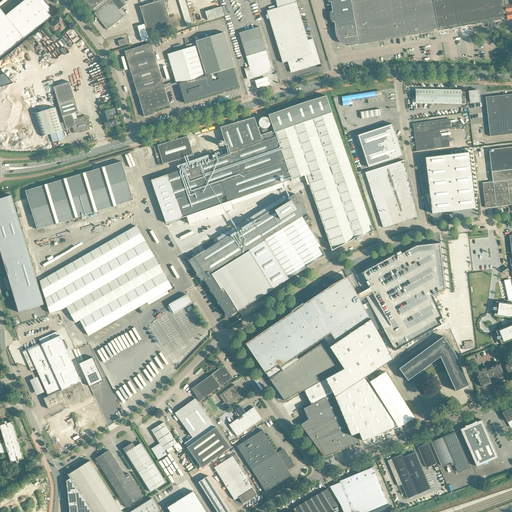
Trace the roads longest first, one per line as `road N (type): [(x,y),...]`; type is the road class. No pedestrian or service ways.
road 1 (unclassified): [(224,338),(356,254),(425,230)]
road 2 (unclassified): [(54,468),(144,412),(224,338)]
road 3 (secondary): [(337,80),(135,140)]
road 4 (unclassified): [(321,474),(511,389)]
road 5 (unclassified): [(332,59),(511,26)]
road 6 (unknown): [(424,416),(395,369),(429,339),(450,339),(473,392)]
road 7 (unclassified): [(321,474),(224,338)]
road 8 (unclassified): [(135,140),(104,53),(62,0)]
road 9 (unclassified): [(425,230),(398,73)]
road 10 (unknown): [(376,450),(397,497),(411,500),(435,488),(411,435)]
road 11 (unclassified): [(54,468),(1,338)]
road 12 (unknown): [(189,282),(142,311),(150,343),(120,371)]
